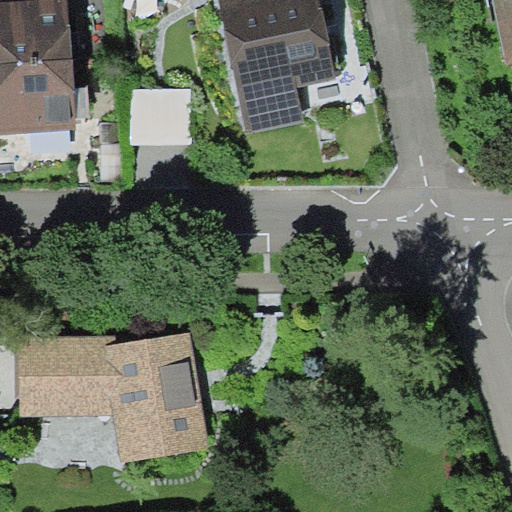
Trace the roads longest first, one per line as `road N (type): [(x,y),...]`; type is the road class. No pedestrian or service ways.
road 1 (residential): [(0,234),(455,232)]
road 2 (residential): [(455,232),(511,479)]
road 3 (residential): [(383,0),(407,119),(455,232)]
